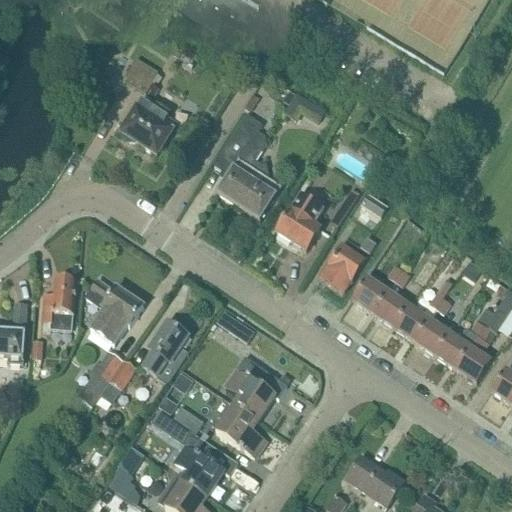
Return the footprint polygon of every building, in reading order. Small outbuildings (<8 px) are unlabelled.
[(173,0),(237,41),(259,6),(250,0),(173,0)] [(140,37),(149,24),(137,16),(129,28),(140,37)] [(152,101),(158,91),(151,87),(158,76),(136,62),(123,84),(152,101)] [(153,115),(141,107),(121,137),(123,138),(127,146),(135,146),(156,159),(175,129),(165,122),(169,116),(157,109),(153,115)] [(259,169),(253,164),(265,148),(264,141),(257,136),(262,128),(246,118),(222,157),(220,157),(213,167),(214,170),(221,175),(224,174),(229,177),(215,197),(243,215),(240,221),(251,229),(255,223),(260,226),(271,210),(282,192),(267,182),(269,180),(265,168),(259,169)] [(335,234),(346,218),(349,214),(358,198),(350,193),(329,230),(335,234)] [(306,256),(317,239),(321,233),(315,230),(325,214),(301,198),(287,220),(276,236),(306,256)] [(381,223),(388,214),(368,200),(362,210),(381,223)] [(370,259),(377,249),(367,242),(361,252),(370,259)] [(343,298),(364,265),(342,250),(329,270),(320,284),(343,298)] [(388,282),(395,287),(403,276),(395,271),(388,282)] [(410,281),(403,276),(395,287),(403,292),(410,281)] [(72,318),(75,284),(56,282),(54,297),(45,297),(42,337),(51,338),(71,340),(72,318)] [(373,318),(388,296),(367,282),(352,304),(373,318)] [(423,319),(409,310),(394,332),(414,346),(429,324),(436,314),(443,303),(449,294),(454,287),(447,282),(442,290),(423,319)] [(128,330),(129,331),(132,327),(144,310),(116,292),(114,295),(98,285),(89,297),(85,303),(102,313),(103,314),(90,335),(114,350),(128,330)] [(493,336),(511,308),(511,305),(511,304),(511,296),(510,295),(494,317),(493,316),(455,373),(477,388),(492,366),(482,360),(489,350),(485,347),(492,336),(493,336)] [(394,332),(409,310),(388,296),(373,318),(394,332)] [(452,309),(443,303),(436,314),(437,315),(444,320),(452,309)] [(25,336),(26,328),(27,307),(15,307),(13,335),(0,333),(0,361),(9,362),(8,367),(23,369),(26,336),(25,336)] [(455,373),(493,316),(486,312),(470,337),(467,335),(460,345),(450,338),(435,360),(455,373)] [(224,317),(218,329),(228,335),(235,324),(224,317)] [(450,338),(430,324),(429,324),(414,346),(435,360),(450,338)] [(168,389),(189,358),(181,352),(189,340),(168,326),(157,343),(149,354),(154,357),(143,372),(168,389)] [(41,365),(43,346),(34,346),(32,364),(41,365)] [(107,387),(122,364),(109,356),(94,378),(107,387)] [(121,395),(135,374),(125,367),(110,388),(121,395)] [(511,409),(511,377),(506,373),(491,395),(511,409)] [(258,387),(237,374),(226,390),(239,399),(233,408),(256,423),(272,399),(278,403),(287,390),(266,376),(258,387)] [(254,461),(265,444),(249,433),(256,423),(233,408),(215,435),(254,461)] [(195,438),(202,426),(181,412),(173,424),(189,435),(195,438)] [(189,435),(173,424),(161,416),(152,428),(181,447),(189,435)] [(189,476),(183,485),(205,500),(221,475),(229,480),(238,467),(221,456),(216,453),(201,443),(194,454),(188,450),(187,451),(176,468),(189,476)] [(387,480),(361,462),(346,485),(386,511),(404,487),(389,477),(387,480)] [(130,487),(133,482),(120,473),(108,491),(128,503),(136,491),(130,487)] [(203,511),(199,509),(205,500),(183,485),(175,480),(157,506),(165,511),(203,511)] [(343,511),(346,508),(335,501),(327,511),(343,511)] [(432,511),(435,508),(425,501),(417,511),(432,511)]
